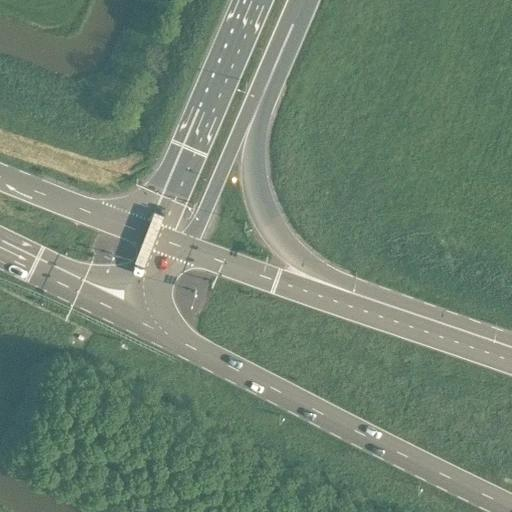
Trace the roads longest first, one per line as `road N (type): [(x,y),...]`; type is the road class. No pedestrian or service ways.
road 1 (trunk): [(143,324),(511,508)]
road 2 (motorway): [(255,0),(158,238)]
road 3 (motorway): [(318,295),(260,202),(254,166),(261,94)]
road 4 (trunk): [(511,362),(318,295)]
road 5 (motorway): [(187,249),(261,94)]
road 6 (trunk): [(158,238),(0,175)]
road 7 (trunk): [(0,254),(143,324)]
road 8 (trunk): [(318,295),(187,249)]
